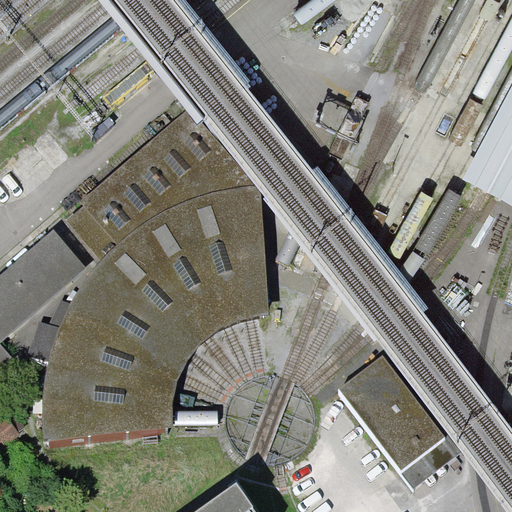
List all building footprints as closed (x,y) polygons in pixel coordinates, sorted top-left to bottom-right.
[(511,188),(511,90),(468,173),(509,194),(511,188)] [(45,446),(173,431),(173,421),(175,398),(182,377),(193,358),(211,340),(229,328),(251,321),(262,318),(256,243),(253,202),(191,122),(69,223),(102,264),(98,269),(92,276),(66,318),(49,368),(43,422),(45,446)] [(0,343),(0,342),(87,269),(55,232),(0,278),(0,366),(11,357),(0,343)] [(341,395),(403,475),(446,442),(384,361),(341,395)] [(4,417),(0,420),(0,452),(20,436),(4,417)] [(248,511),(239,498),(216,511),(248,511)]
